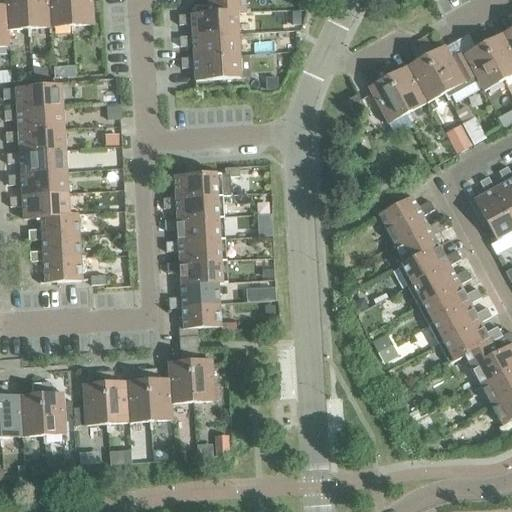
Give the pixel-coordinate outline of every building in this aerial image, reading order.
[(3,0),(4,8),(5,13),(7,32),(29,31),(26,0),(3,0)] [(26,0),(29,31),(50,29),(48,0),(26,0)] [(48,0),(50,29),(72,28),(70,0),(48,0)] [(70,0),(72,28),(94,27),(92,0),(70,0)] [(194,8),(194,16),(194,17),(233,15),(237,15),(245,15),(244,0),(206,0),(207,7),(194,8)] [(0,48),(8,48),(7,32),(5,13),(4,8),(0,8),(0,48)] [(190,27),(191,38),(196,38),(238,36),(237,15),(233,15),(194,17),(194,16),(177,17),(178,27),(190,27)] [(511,29),(511,30),(502,36),(511,55),(511,16),(506,20),(511,29)] [(485,31),(477,36),(502,82),(511,76),(511,55),(502,36),(491,42),(485,31)] [(192,48),(192,60),(197,59),(197,60),(240,58),(238,36),(196,38),(191,38),(179,39),(179,49),(192,48)] [(463,57),(463,58),(474,78),(482,93),(502,82),(477,36),(468,40),(474,51),(463,57)] [(427,44),(419,48),(444,95),(474,78),(463,58),(452,63),(444,48),(433,55),(427,44)] [(417,63),(406,69),(425,105),(444,95),(419,48),(411,53),(417,63)] [(34,55),(31,56),(33,83),(50,82),(45,71),(39,69),(34,55)] [(197,59),(192,60),(180,60),(181,70),(193,70),(194,83),(241,80),(240,58),(197,60),(197,59)] [(389,64),(381,69),(406,115),(425,105),(406,69),(395,75),(389,64)] [(406,115),(381,69),(373,73),(379,84),(367,90),(387,126),(406,115)] [(10,72),(0,72),(0,84),(11,84),(10,72)] [(15,100),(16,112),(20,111),(20,112),(63,110),(61,87),(2,91),(2,101),(15,100)] [(347,102),(354,116),(364,110),(357,96),(347,102)] [(119,108),(106,108),(107,122),(120,122),(119,108)] [(466,108),(454,114),(461,125),(472,119),(466,108)] [(16,122),(17,133),(21,133),(21,134),(64,131),(63,110),(20,112),(20,111),(16,112),(3,113),(4,123),(16,122)] [(460,128),(445,136),(456,156),(457,156),(471,148),(460,128)] [(18,143),(18,155),(23,155),(65,153),(64,131),(21,134),(21,133),(17,133),(4,134),(5,144),(18,143)] [(118,137),(105,138),(105,149),(118,149),(118,137)] [(20,176),(24,176),(24,177),(67,174),(65,153),(23,155),(18,155),(6,156),(7,166),(19,165),(20,176)] [(224,170),(224,172),(224,175),(224,179),(239,178),(238,169),(224,170)] [(503,185),(493,190),(495,194),(511,225),(511,179),(506,169),(497,174),(503,185)] [(384,171),(376,175),(381,184),(388,180),(384,171)] [(21,198),(25,198),(26,198),(68,196),(67,174),(24,177),(24,176),(20,176),(7,177),(8,187),(20,187),(21,198)] [(173,178),(174,200),(179,200),(179,201),(217,198),(216,176),(173,178)] [(495,194),(493,190),(487,179),(478,184),(484,195),(473,201),(496,242),(511,233),(511,225),(495,194)] [(22,221),(40,220),(40,219),(65,218),(65,217),(69,217),(68,196),(26,198),(25,198),(21,198),(9,199),(9,209),(22,208),(22,221)] [(175,210),(176,222),(180,221),(180,222),(218,220),(217,198),(179,201),(179,200),(174,200),(162,201),(163,211),(175,210)] [(383,227),(394,247),(428,229),(427,228),(422,218),(434,212),(429,203),(383,227)] [(28,242),(41,242),(41,241),(79,238),(78,216),(69,217),(65,217),(65,218),(40,219),(40,220),(40,231),(28,232),(28,242)] [(176,232),(177,243),(182,243),(182,244),(220,241),(218,220),(180,222),(180,221),(176,222),(163,222),(164,233),(176,232)] [(394,247),(404,265),(404,266),(434,250),(435,250),(439,248),(432,237),(444,231),(439,222),(427,228),(428,229),(394,247)] [(29,264),(42,263),(42,262),(80,260),(79,238),(41,241),(41,242),(42,253),(29,254),(29,264)] [(178,253),(178,265),(183,265),(221,263),(220,241),(182,244),(182,243),(177,243),(165,244),(165,254),(178,253)] [(407,289),(411,287),(444,269),(445,270),(449,267),(460,261),(455,252),(444,258),(439,248),(435,250),(434,250),(404,266),(404,265),(396,269),(407,289)] [(42,262),(42,263),(43,275),(39,275),(39,285),(82,283),(80,260),(42,262)] [(179,275),(180,286),(184,286),(184,287),(218,285),(218,286),(223,285),(221,263),(183,265),(178,265),(166,266),(167,276),(179,275)] [(411,287),(421,306),(455,288),(455,289),(459,286),(470,280),(466,271),(454,277),(449,267),(445,270),(444,269),(411,287)] [(168,310),(181,309),(219,306),(218,286),(218,285),(184,287),(184,286),(180,286),(181,299),(168,300),(168,310)] [(421,306),(432,325),(465,307),(465,308),(469,306),(481,299),(476,290),(464,296),(459,286),(455,289),(455,288),(421,306)] [(362,299),(353,304),(358,314),(368,309),(362,299)] [(181,309),(182,321),(177,321),(179,340),(197,339),(197,330),(221,329),(219,306),(181,309)] [(432,325),(442,344),(475,326),(475,327),(479,325),(491,318),(486,309),(475,316),(469,306),(465,308),(465,307),(432,325)] [(453,364),(464,358),(463,357),(490,343),(490,344),(501,338),(496,328),(485,335),(479,325),(475,327),(475,326),(442,344),(453,364)] [(386,335),(369,344),(376,355),(392,346),(386,335)] [(464,358),(480,388),(511,370),(511,346),(511,345),(496,354),(490,344),(490,343),(463,357),(464,358)] [(392,346),(376,355),(382,366),(398,358),(392,346)] [(198,351),(188,352),(192,404),(214,403),(212,362),(199,363),(198,351)] [(167,365),(168,382),(168,386),(169,386),(170,406),(171,406),(192,404),(188,352),(179,352),(180,364),(167,365)] [(156,370),(147,371),(150,423),(172,422),(171,406),(170,406),(169,386),(168,386),(168,382),(157,382),(156,370)] [(511,370),(480,388),(491,407),(511,395),(511,370)] [(138,384),(126,384),(128,425),(150,423),(147,371),(137,371),(138,384)] [(113,373),(103,374),(107,426),(128,425),(126,384),(114,385),(113,373)] [(107,426),(103,374),(94,374),(95,386),(82,387),(83,409),(84,427),(107,426)] [(50,384),(40,385),(43,437),(66,436),(66,434),(64,403),(63,396),(50,397),(50,384)] [(32,398),(19,398),(22,439),(43,437),(40,385),(31,386),(32,398)] [(6,387),(0,387),(0,435),(0,440),(22,439),(19,398),(7,399),(6,387)] [(511,395),(491,407),(501,426),(511,420),(511,395)] [(71,403),(64,403),(66,434),(73,433),(71,403)] [(414,408),(406,412),(412,424),(420,420),(414,408)] [(83,409),(72,410),(74,428),(84,427),(83,409)] [(228,437),(214,438),(215,459),(229,458),(228,437)] [(174,451),(152,452),(152,463),(175,461),(174,451)] [(185,451),(176,451),(177,461),(186,461),(185,451)] [(72,461),(60,462),(61,469),(61,473),(73,472),(73,468),(72,461)]
